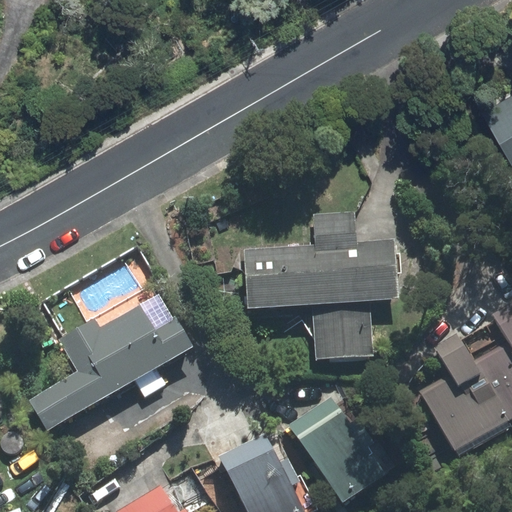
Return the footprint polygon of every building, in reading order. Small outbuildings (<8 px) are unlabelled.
[(511,169),(511,92),(479,110),(511,169)] [(242,254),(246,315),(311,311),(315,365),(373,362),(369,307),(397,305),(393,244),(356,246),(354,215),(312,218),(314,249),(242,254)] [(49,436),(191,353),(158,297),(99,331),(94,322),(57,344),(76,376),(30,403),(49,436)] [(418,398),(456,463),(508,434),(505,428),(511,424),(511,306),(491,318),(494,323),(460,342),(457,337),(432,351),(449,380),(418,398)] [(330,401),(286,430),(313,471),(340,510),(383,481),(366,455),(372,451),(354,424),(348,429),(330,401)] [(261,438),(216,460),(240,511),(297,511),(289,493),(297,489),(285,464),(276,469),(261,438)] [(122,511),(171,511),(158,490),(122,511)]
